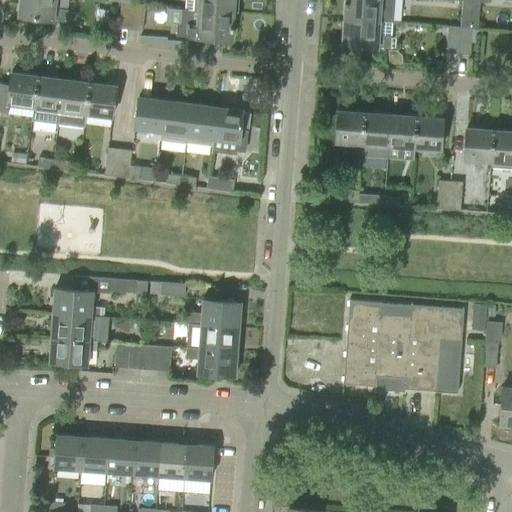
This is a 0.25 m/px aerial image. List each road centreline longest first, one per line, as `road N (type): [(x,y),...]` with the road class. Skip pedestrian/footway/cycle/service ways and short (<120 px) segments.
road 1 (residential): [(264,402),(288,71)]
road 2 (residential): [(288,71),(0,35)]
road 3 (residential): [(264,402),(507,467)]
road 4 (residential): [(20,387),(264,402)]
road 5 (residential): [(511,88),(288,71)]
road 6 (residential): [(10,511),(20,387)]
